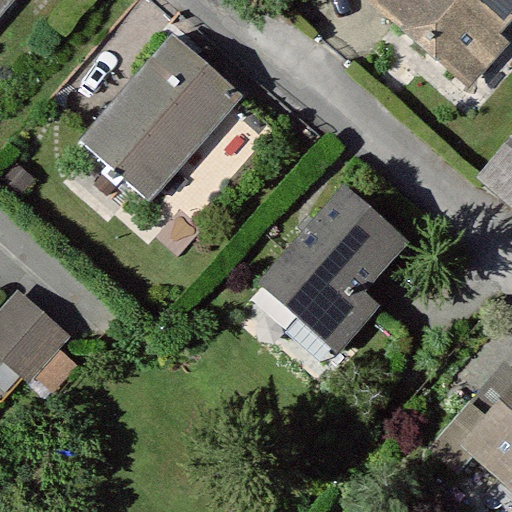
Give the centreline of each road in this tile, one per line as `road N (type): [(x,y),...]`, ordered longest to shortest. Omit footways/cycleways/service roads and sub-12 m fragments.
road 1 (residential): [(213,0),(511,249)]
road 2 (residential): [(0,223),(110,322)]
